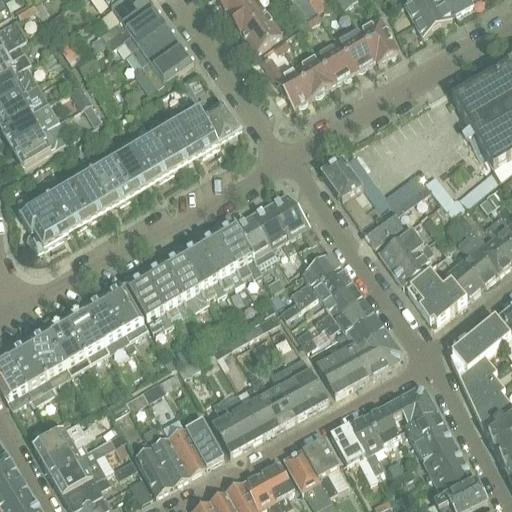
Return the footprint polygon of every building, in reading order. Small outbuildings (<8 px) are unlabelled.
[(41,4),(39,0),(26,0),(33,9),(41,4)] [(95,0),(100,0),(110,12),(126,0),(89,0),(92,3),(95,0)] [(142,0),(134,0),(112,15),(101,23),(109,36),(101,41),(106,48),(153,15),(142,0)] [(211,0),(225,19),(232,14),(252,0),(211,0)] [(225,19),(240,39),(268,19),(254,0),(252,0),(232,14),(225,19)] [(337,0),(335,1),(345,15),(358,5),(354,0),(337,0)] [(404,10),(413,26),(444,9),(442,6),(453,0),(421,0),(414,4),(404,10)] [(453,0),(442,6),(444,9),(413,26),(422,41),(452,24),(450,21),(473,8),(470,3),(474,0),(477,0),(478,2),(481,0),(453,0)] [(0,4),(0,30),(12,24),(6,14),(0,4)] [(16,17),(21,26),(37,17),(33,12),(31,8),(16,17)] [(310,31),(315,28),(310,21),(315,18),(309,9),(299,16),(310,31)] [(138,52),(139,53),(166,34),(153,15),(106,48),(112,57),(120,52),(126,61),(138,52)] [(48,27),(55,36),(68,27),(62,17),(48,27)] [(320,25),(315,18),(310,21),(315,28),(320,25)] [(255,60),(271,49),(282,41),(268,19),(240,39),(255,60)] [(380,24),(360,36),(376,67),(378,69),(399,57),(380,24)] [(16,28),(0,37),(0,63),(20,52),(28,47),(16,28)] [(143,72),(145,76),(179,52),(166,34),(139,53),(149,68),(143,72)] [(360,36),(339,49),(355,79),(376,67),(360,36)] [(288,52),(284,45),(284,44),(278,48),(284,56),(288,52)] [(60,53),(68,66),(71,71),(76,68),(76,69),(92,58),(91,57),(84,62),(81,58),(78,60),(74,53),(70,46),(60,53)] [(273,52),(279,60),(284,56),(278,48),(273,52)] [(339,49),(316,62),(333,91),(355,79),(339,49)] [(0,63),(0,87),(16,78),(26,72),(31,70),(20,52),(0,63)] [(164,90),(193,71),(179,52),(145,76),(150,83),(158,93),(164,90)] [(100,73),(92,58),(76,69),(88,88),(102,80),(98,74),(100,73)] [(316,62),(295,75),(312,104),(333,91),(316,62)] [(284,81),(271,64),(262,71),(293,115),(312,104),(295,75),(284,81)] [(511,70),(508,72),(509,73),(453,105),(493,174),(511,163),(511,70)] [(0,112),(37,90),(26,72),(16,78),(0,87),(0,112)] [(88,88),(100,108),(109,102),(107,100),(109,99),(104,91),(108,89),(102,80),(88,88)] [(0,112),(0,123),(6,133),(34,118),(28,107),(42,99),(37,90),(0,112)] [(81,115),(92,109),(80,91),(69,98),(81,115)] [(189,100),(195,110),(199,107),(194,97),(189,100)] [(100,108),(105,117),(114,113),(109,102),(100,108)] [(243,138),(223,112),(211,119),(203,105),(199,107),(195,110),(220,152),(243,138)] [(48,109),(34,118),(6,133),(1,137),(13,156),(60,128),(59,128),(48,109)] [(91,109),(83,114),(89,124),(97,119),(91,109)] [(180,116),(172,120),(197,165),(220,152),(195,110),(181,117),(180,116)] [(175,178),(197,165),(172,120),(165,124),(164,129),(154,127),(151,136),(175,178)] [(24,174),(66,149),(60,139),(71,133),(65,124),(59,128),(60,128),(13,156),(24,174)] [(137,140),(128,146),(154,191),(175,178),(151,136),(139,143),(137,140)] [(121,154),(108,161),(133,204),(154,191),(128,146),(119,151),(121,154)] [(112,217),(133,204),(108,161),(87,174),(112,217)] [(342,170),(323,181),(323,182),(343,209),(363,238),(375,230),(354,203),(363,198),(342,170)] [(87,174),(66,186),(91,228),(111,217),(112,217),(87,174)] [(511,181),(502,190),(506,194),(511,189),(511,181)] [(53,190),(43,196),(69,241),(91,228),(66,186),(55,193),(53,190)] [(375,255),(400,237),(402,235),(394,225),(431,198),(426,191),(390,218),(390,219),(375,230),(363,238),(375,255)] [(39,258),(69,241),(43,196),(40,192),(30,197),(35,206),(18,214),(33,241),(29,243),(28,247),(33,256),(39,258)] [(503,207),(495,196),(486,203),(495,213),(503,207)] [(320,247),(288,202),(270,213),(290,246),(303,239),(312,253),(320,247)] [(488,218),(495,213),(486,203),(480,209),(488,218)] [(443,224),(448,220),(449,219),(441,210),(435,215),(443,224)] [(511,219),(504,212),(498,217),(511,234),(511,219)] [(270,213),(253,223),(272,256),(278,264),(273,256),(282,251),(289,261),(297,257),(290,246),(270,213)] [(501,222),(487,235),(511,265),(511,234),(498,217),(497,217),(501,222)] [(454,225),(461,235),(469,228),(462,219),(454,225)] [(421,225),(424,229),(434,244),(442,239),(428,220),(421,225)] [(253,223),(235,233),(255,266),(260,275),(278,265),(278,264),(272,256),(253,223)] [(487,249),(478,239),(469,228),(461,235),(470,247),(471,246),(499,281),(511,270),(511,265),(487,235),(486,235),(493,244),(487,249)] [(235,233),(217,244),(237,277),(238,276),(244,286),(251,281),(254,286),(263,280),(260,275),(255,266),(235,233)] [(413,237),(379,260),(391,276),(427,250),(427,249),(423,252),(413,237)] [(434,244),(446,261),(446,262),(454,255),(442,239),(434,244)] [(217,244),(200,254),(219,287),(220,286),(226,296),(234,291),(235,294),(245,288),(243,286),(244,286),(238,276),(237,277),(217,244)] [(468,263),(462,268),(483,293),(499,281),(471,246),(470,247),(462,255),(468,263)] [(403,293),(431,272),(426,266),(434,260),(427,250),(391,276),(403,293)] [(200,254),(182,264),(200,297),(202,296),(210,309),(209,306),(215,302),(217,304),(227,299),(225,296),(226,296),(220,286),(219,287),(200,254)] [(302,281),(308,290),(291,301),(296,308),(306,301),(341,276),(330,261),(302,281)] [(182,264),(163,275),(183,308),(184,307),(191,320),(210,309),(202,296),(200,297),(182,264)] [(446,281),(448,284),(448,283),(468,306),(483,293),(462,268),(446,281)] [(163,275),(146,285),(166,318),(167,317),(172,327),(180,323),(182,325),(191,320),(184,307),(183,308),(163,275)] [(296,308),(281,318),(286,326),(301,315),(317,303),(323,311),(352,291),(341,276),(306,301),(296,308)] [(431,280),(409,298),(431,332),(433,334),(436,332),(468,306),(448,283),(448,284),(451,289),(443,295),(431,280)] [(279,284),(269,291),(273,298),(284,291),(279,284)] [(147,328),(152,338),(162,333),(165,336),(174,331),(172,328),(172,327),(167,317),(166,318),(146,285),(128,295),(147,328)] [(316,329),(321,336),(328,331),(363,306),(352,291),(323,311),(329,319),(316,329)] [(125,298),(106,308),(133,356),(136,354),(132,348),(146,340),(141,332),(144,331),(125,298)] [(340,334),(344,339),(345,341),(374,321),(363,306),(328,331),(321,336),(322,337),(325,335),(330,341),(340,334)] [(106,308),(87,320),(110,361),(126,352),(129,358),(133,356),(106,308)] [(264,323),(275,317),(271,310),(260,316),(264,323)] [(511,311),(499,322),(511,338),(511,311)] [(86,319),(66,331),(90,373),(110,361),(87,320),(86,319)] [(275,319),(259,328),(265,337),(280,328),(275,319)] [(344,339),(353,353),(356,357),(385,335),(374,321),(345,341),(344,339)] [(451,365),(461,386),(485,365),(502,351),(511,344),(495,325),(452,360),(450,362),(451,365)] [(249,346),(265,337),(259,328),(243,336),(249,346)] [(66,331),(48,342),(71,383),(90,373),(66,331)] [(309,334),(297,342),(302,350),(314,341),(309,334)] [(353,353),(350,355),(369,384),(399,367),(401,357),(385,335),(356,357),(353,353)] [(232,355),(249,346),(243,336),(226,345),(232,355)] [(307,357),(308,357),(318,350),(313,343),(314,342),(314,341),(302,350),(307,357)] [(47,343),(29,353),(52,394),(71,383),(48,342),(47,342),(47,343)] [(502,351),(511,366),(511,345),(511,344),(502,351)] [(216,365),(232,355),(226,345),(212,353),(210,354),(216,365)] [(337,352),(330,356),(352,393),(369,384),(350,355),(341,360),(337,352)] [(29,353),(10,364),(37,411),(55,400),(51,394),(52,394),(29,353)] [(201,373),(216,365),(210,354),(195,363),(201,373)] [(318,372),(335,403),(352,393),(330,356),(323,360),(327,367),(318,372)] [(178,372),(184,383),(201,373),(195,363),(178,372)] [(9,409),(13,416),(30,407),(33,413),(37,411),(10,364),(0,370),(0,394),(9,409)] [(166,367),(172,376),(178,372),(173,364),(166,367)] [(310,377),(303,365),(287,374),(313,415),(317,413),(329,407),(310,377)] [(497,380),(485,365),(461,386),(469,404),(494,383),(497,380)] [(146,378),(150,385),(157,381),(153,374),(146,378)] [(287,390),(278,395),(296,425),(313,415),(287,374),(279,378),(287,390)] [(176,379),(164,385),(160,388),(165,397),(169,395),(170,394),(181,389),(176,379)] [(255,392),(254,392),(280,434),(296,425),(278,395),(269,400),(259,383),(251,387),(255,392)] [(506,397),(494,383),(469,404),(478,421),(502,400),(506,397)] [(160,388),(142,397),(143,398),(148,408),(149,408),(166,399),(165,397),(160,388)] [(254,408),(245,413),(264,443),(280,434),(254,392),(247,396),(254,408)] [(408,433),(405,435),(409,433),(437,417),(426,396),(418,393),(384,412),(393,428),(403,422),(408,433)] [(143,398),(126,407),(131,415),(130,415),(131,417),(148,408),(143,398)] [(478,421),(485,437),(511,416),(511,412),(502,400),(478,421)] [(126,407),(123,403),(107,412),(113,424),(130,415),(131,415),(126,407)] [(227,404),(221,407),(248,452),(264,443),(245,413),(237,417),(233,409),(231,410),(227,404)] [(61,405),(44,408),(47,421),(64,418),(61,405)] [(221,426),(213,431),(231,462),(248,452),(221,407),(213,411),(216,417),(221,426)] [(384,412),(368,421),(384,454),(401,444),(393,428),(384,412)] [(511,416),(485,437),(498,463),(505,477),(511,489),(511,416)] [(405,435),(414,451),(446,433),(437,417),(409,433),(405,435)] [(368,421),(350,432),(376,480),(383,477),(375,459),(384,454),(368,421)] [(58,429),(62,437),(72,431),(67,423),(58,429)] [(203,427),(186,436),(206,473),(223,464),(203,427)] [(64,436),(34,454),(44,472),(73,455),(83,450),(83,449),(95,442),(89,432),(68,444),(64,436)] [(331,442),(347,471),(358,466),(367,485),(376,480),(350,432),(331,442)] [(414,451),(422,468),(455,450),(446,433),(414,451)] [(169,445),(162,449),(154,434),(143,439),(148,447),(173,493),(189,483),(169,445)] [(186,436),(169,445),(189,483),(206,473),(186,436)] [(122,441),(111,446),(115,453),(122,449),(126,447),(122,441)] [(339,474),(324,446),(311,453),(303,457),(325,499),(331,509),(329,504),(338,499),(328,481),(339,474)] [(135,464),(156,502),(173,493),(148,447),(139,451),(142,460),(135,464)] [(121,464),(128,459),(122,449),(115,453),(121,464)] [(44,472),(53,488),(83,472),(96,465),(96,464),(98,463),(92,454),(87,457),(83,450),(73,455),(44,472)] [(426,482),(428,486),(464,467),(455,450),(422,468),(429,481),(426,482)] [(286,467),(302,498),(302,499),(304,498),(311,511),(325,511),(331,509),(325,499),(303,457),(286,467)] [(0,491),(20,481),(7,460),(0,464),(0,491)] [(53,488),(63,505),(105,481),(96,465),(83,472),(53,488)] [(119,486),(138,476),(133,466),(114,476),(119,486)] [(388,471),(394,483),(403,478),(403,477),(398,466),(388,471)] [(441,501),(474,485),(464,467),(428,486),(429,486),(431,486),(441,501)] [(295,499),(279,471),(261,481),(278,511),(292,511),(287,503),(295,499)] [(411,474),(403,477),(403,478),(394,483),(398,491),(415,483),(411,474)] [(0,491),(0,511),(14,511),(32,501),(20,481),(0,491)] [(63,505),(67,511),(92,511),(102,506),(97,498),(111,491),(105,481),(63,505)] [(278,511),(261,481),(244,490),(255,511),(278,511)] [(153,504),(153,503),(143,485),(130,491),(140,510),(153,504)] [(443,504),(434,508),(436,511),(447,511),(449,511),(457,511),(481,499),(475,488),(443,504)] [(255,511),(244,490),(227,500),(234,511),(255,511)] [(386,498),(387,500),(390,507),(402,501),(397,492),(386,498)] [(485,511),(487,511),(488,511),(481,499),(457,511),(485,511)] [(234,511),(227,500),(210,509),(211,511),(234,511)] [(38,511),(32,501),(14,511),(38,511)] [(402,511),(406,510),(402,501),(390,507),(392,511),(402,511)]
